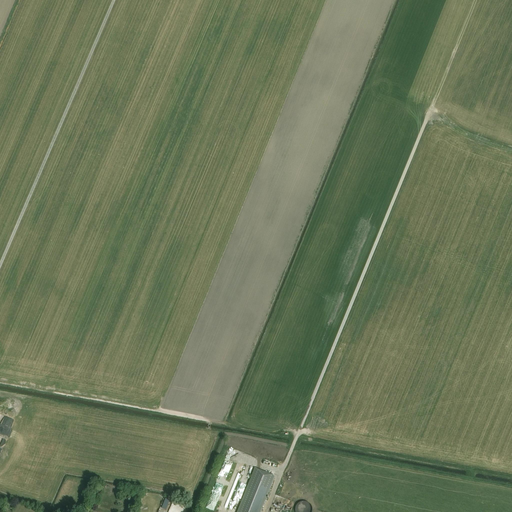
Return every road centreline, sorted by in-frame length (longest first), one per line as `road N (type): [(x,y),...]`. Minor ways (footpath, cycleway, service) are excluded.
road 1 (track): [(280,469),(474,0)]
road 2 (track): [(113,0),(0,264)]
